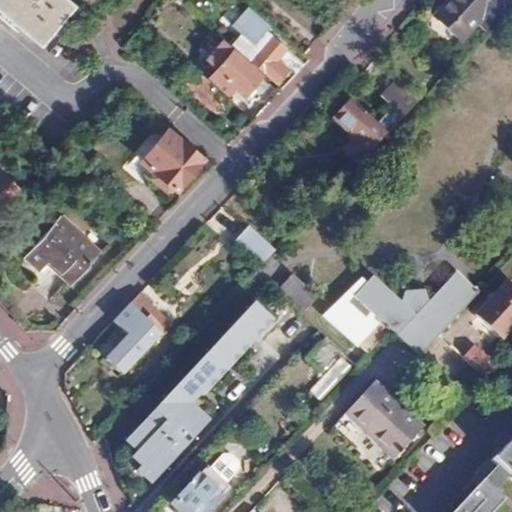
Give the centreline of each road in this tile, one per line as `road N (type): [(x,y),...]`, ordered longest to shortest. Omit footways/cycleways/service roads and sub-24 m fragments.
road 1 (residential): [(379,0),(35,383)]
road 2 (residential): [(421,511),(511,414)]
